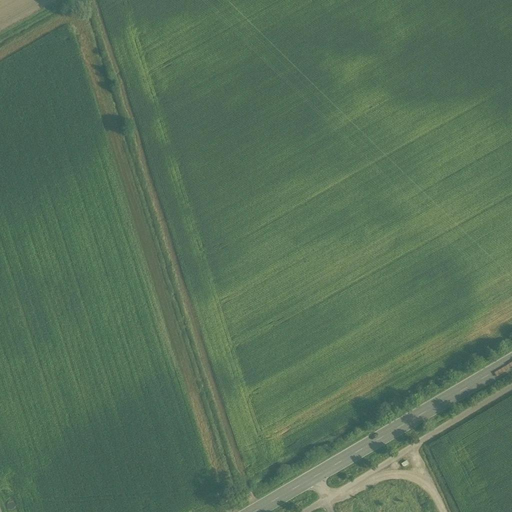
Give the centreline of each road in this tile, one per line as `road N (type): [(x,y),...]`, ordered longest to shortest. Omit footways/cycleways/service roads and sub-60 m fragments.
road 1 (primary): [(511,360),(253,511)]
road 2 (track): [(328,505),(392,473),(432,487),(444,511)]
